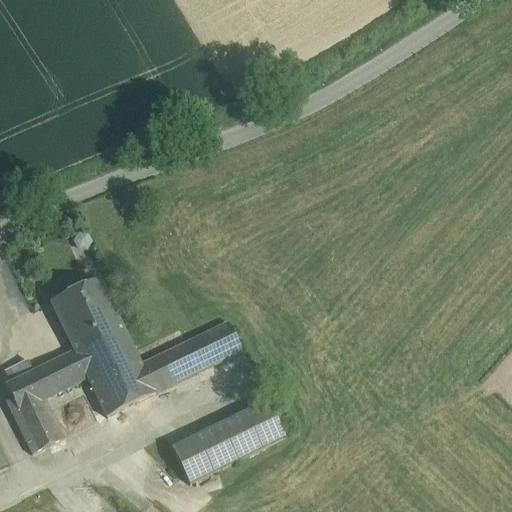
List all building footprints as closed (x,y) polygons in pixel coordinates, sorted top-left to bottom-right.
[(87,382),(136,359),(99,284),(82,292),(76,288),(68,292),(67,299),(50,308),(74,356),(87,382)] [(228,326),(141,368),(155,398),(242,355),(228,326)] [(33,376),(26,379),(39,406),(45,403),(87,382),(74,356),(33,376)] [(136,359),(87,382),(107,421),(155,398),(141,368),(136,359)] [(5,374),(11,387),(26,379),(33,376),(27,363),(5,374)] [(39,406),(26,379),(11,387),(5,389),(12,402),(7,406),(33,458),(64,442),(45,403),(39,406)] [(267,404),(193,441),(211,477),(284,440),(267,404)]
